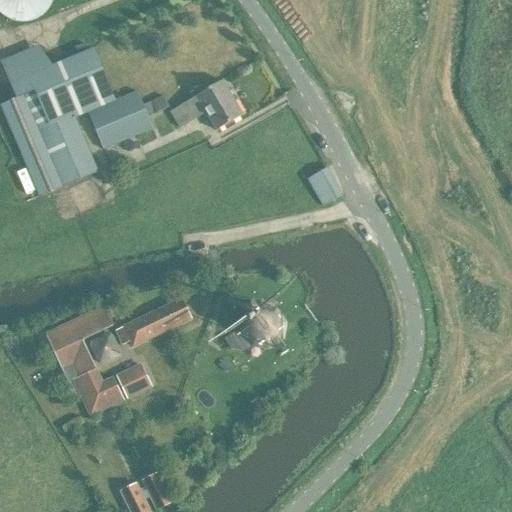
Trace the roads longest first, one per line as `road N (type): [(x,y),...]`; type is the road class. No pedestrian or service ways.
road 1 (unclassified): [(292,511),(396,402),(416,334),(408,291),(351,171),(245,0)]
road 2 (unknown): [(359,188),(346,204),(211,236),(211,249)]
